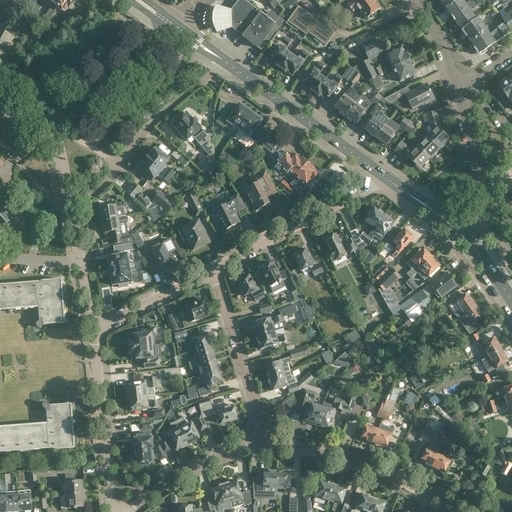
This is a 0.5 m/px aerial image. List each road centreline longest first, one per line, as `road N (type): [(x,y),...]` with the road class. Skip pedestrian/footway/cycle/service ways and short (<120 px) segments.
road 1 (secondary): [(384,176),(171,25)]
road 2 (residential): [(464,511),(365,468),(263,441)]
road 3 (residential): [(213,269),(384,176)]
road 4 (residential): [(109,511),(93,330)]
road 5 (residential): [(263,441),(213,269)]
road 6 (unclassified): [(52,128),(171,25)]
road 7 (residential): [(263,441),(189,470),(127,511)]
road 8 (residential): [(81,262),(52,128)]
road 9 (residential): [(93,330),(213,269)]
road 10 (residential): [(456,85),(489,203)]
